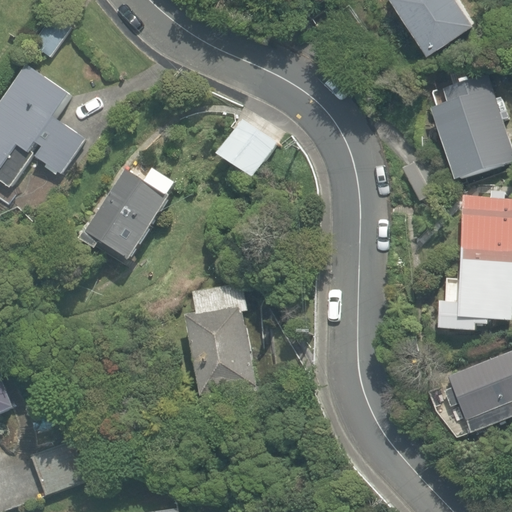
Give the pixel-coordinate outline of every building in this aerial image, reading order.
[(401,0),(433,52),(480,23),(465,0),(401,0)] [(337,53),(369,28),(350,4),(318,29),(337,53)] [(50,59),(75,26),(59,14),(34,46),(50,59)] [(0,179),(13,188),(37,155),(34,153),(40,144),(46,149),(39,158),(64,175),(88,140),(57,119),(73,96),(52,82),(30,67),(20,82),(0,110),(0,179)] [(435,109),(460,181),(511,163),(511,139),(505,120),(511,118),(504,97),(499,98),(493,82),(491,74),(467,82),(447,89),(452,104),(435,109)] [(222,156),(258,179),(281,143),(245,120),(222,156)] [(406,169),(421,201),(446,189),(430,157),(406,169)] [(103,243),(133,261),(173,199),(169,197),(178,184),(156,169),(148,182),(128,171),(91,232),(88,230),(82,240),(98,251),(103,243)] [(444,330),(479,331),(479,324),(491,324),(491,320),(511,320),(511,200),(510,200),(510,192),(495,191),(495,198),(469,197),(464,303),(445,302),(444,330)] [(281,246),(320,247),(320,224),(281,225),(281,246)] [(61,246),(73,255),(83,242),(71,233),(61,246)] [(191,316),(206,397),(243,390),(244,394),(260,391),(245,313),(251,312),(248,295),(242,297),(224,291),(212,293),(203,298),(202,314),(191,316)] [(462,404),(473,433),(511,418),(511,354),(443,380),(453,407),(462,404)] [(0,416),(19,408),(0,365),(0,416)] [(34,455),(48,495),(88,481),(74,441),(34,455)]
